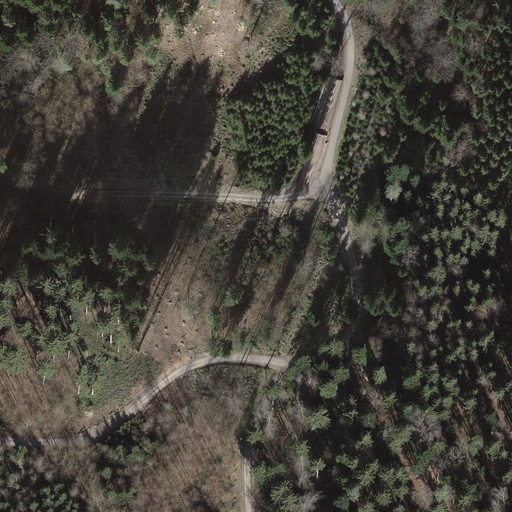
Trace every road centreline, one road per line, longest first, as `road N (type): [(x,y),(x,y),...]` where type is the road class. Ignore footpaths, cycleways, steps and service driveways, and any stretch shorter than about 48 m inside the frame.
road 1 (track): [(0,441),(95,434),(200,361),(287,365),(338,348),(355,322),(359,286),(328,171),(351,74),(350,34),(333,0)]
road 2 (track): [(332,191),(80,192),(50,190),(0,170)]
road 3 (track): [(249,511),(248,445),(263,400),(287,365)]
